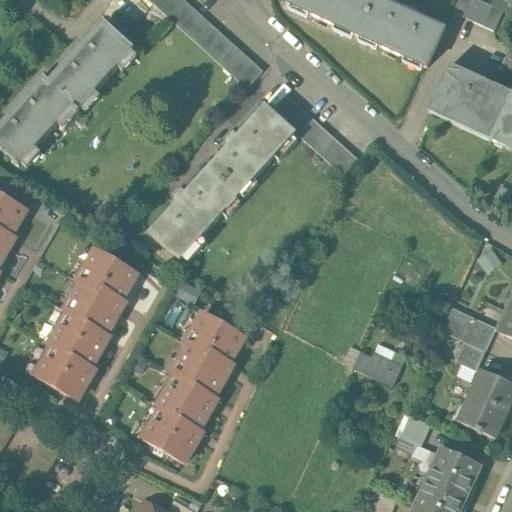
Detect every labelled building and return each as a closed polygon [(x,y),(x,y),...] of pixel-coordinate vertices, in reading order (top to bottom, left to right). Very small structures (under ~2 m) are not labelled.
[(169,0),(150,0),(149,2),(159,11),(169,0)] [(185,2),(182,0),(169,0),(159,11),(169,20),(185,2)] [(444,31),(376,0),(288,0),(286,5),(426,69),(444,31)] [(490,6),(476,0),(458,0),(452,14),(493,33),(494,33),(503,12),(490,6)] [(511,0),(492,0),(490,6),(503,12),(511,16),(511,12),(511,0)] [(195,11),(185,2),(169,20),(178,29),(195,11)] [(204,20),(195,11),(178,29),(188,38),(204,20)] [(214,29),(204,20),(188,38),(198,46),(214,29)] [(104,24),(49,83),(76,106),(72,111),(77,116),(79,114),(78,113),(134,51),(104,24)] [(224,38),(214,29),(198,46),(207,55),(224,38)] [(224,38),(207,55),(217,64),(233,46),(224,38)] [(233,46),(217,64),(227,73),(243,55),(233,46)] [(511,48),(510,47),(500,69),(511,74),(511,48)] [(253,64),(243,55),(227,73),(237,82),(253,64)] [(253,64),(237,82),(247,91),(263,73),(253,64)] [(511,99),(511,95),(450,67),(430,109),(494,138),(511,99)] [(44,80),(0,127),(0,150),(19,168),(72,111),(76,106),(49,83),(44,80)] [(296,106),(287,97),(272,114),(281,122),(296,106)] [(511,99),(494,138),(492,143),(511,152),(511,99)] [(304,114),(296,106),(281,122),(290,130),(304,114)] [(265,108),(237,139),(234,137),(227,145),(229,147),(207,172),(238,199),(296,136),(290,130),(281,122),(272,114),(265,108)] [(313,122),(304,114),(290,130),(296,136),(299,138),(313,122)] [(313,122),(299,138),(307,146),(322,130),(313,122)] [(322,130),(307,146),(316,154),(331,138),(322,130)] [(331,138),(316,154),(325,162),(339,145),(331,138)] [(339,145),(325,162),(333,170),(348,153),(339,145)] [(348,153),(333,170),(343,178),(358,162),(348,153)] [(182,194),(175,202),(178,204),(149,235),(180,263),(238,199),(207,172),(185,196),(182,194)] [(26,212),(0,196),(0,265),(15,240),(11,238),(26,212)] [(137,276),(96,252),(77,284),(81,286),(64,313),(68,315),(106,337),(107,337),(126,304),(122,302),(137,276)] [(511,305),(499,334),(511,340),(511,305)] [(496,330),(452,310),(441,333),(463,343),(485,353),(496,330)] [(106,337),(68,315),(50,346),(53,348),(91,370),(92,369),(110,339),(107,337),(106,337)] [(245,339),(204,315),(185,347),(189,349),(172,376),(176,378),(214,400),(214,399),(234,367),(230,365),(245,339)] [(485,353),(463,343),(454,363),(476,373),(485,353)] [(91,370),(53,348),(35,379),(77,403),(95,371),(92,369),(91,370)] [(402,368),(374,355),(372,359),(361,354),(353,371),(393,388),(402,368)] [(511,403),(511,387),(481,373),(466,405),(461,402),(452,421),(477,432),(476,433),(486,437),(486,436),(495,441),(511,403)] [(214,400),(176,378),(158,409),(161,411),(199,433),(200,433),(218,401),(214,399),(214,400)] [(0,456),(21,421),(1,410),(0,411),(0,456)] [(199,433),(161,411),(143,442),(184,466),(203,435),(200,433),(199,433)] [(431,427),(410,417),(400,439),(421,449),(431,427)] [(64,447),(45,435),(9,497),(28,508),(64,447)] [(462,511),(482,468),(440,449),(411,511),(462,511)] [(392,511),(397,502),(376,492),(366,511),(392,511)] [(191,511),(190,511),(174,502),(167,511),(191,511)] [(197,511),(201,506),(194,502),(190,511),(191,511),(197,511)]
